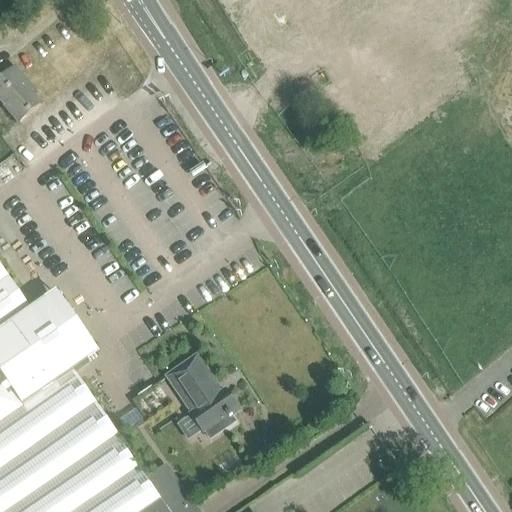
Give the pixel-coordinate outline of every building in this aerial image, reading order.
[(386,0),(377,6),(391,29),(432,2),(442,18),(470,0),(386,0)] [(353,49),(392,106),(416,89),(378,32),(353,49)] [(18,124),(41,105),(23,84),(26,81),(15,69),(0,82),(0,102),(18,124)] [(89,363),(45,300),(29,312),(0,269),(0,511),(168,511),(93,404),(73,374),(88,364),(89,363)] [(193,414),(191,415),(203,432),(227,416),(229,420),(233,417),(232,416),(238,411),(225,393),(220,396),(214,387),(216,386),(197,358),(168,377),(193,414)] [(125,430),(142,418),(136,409),(119,420),(125,430)]
